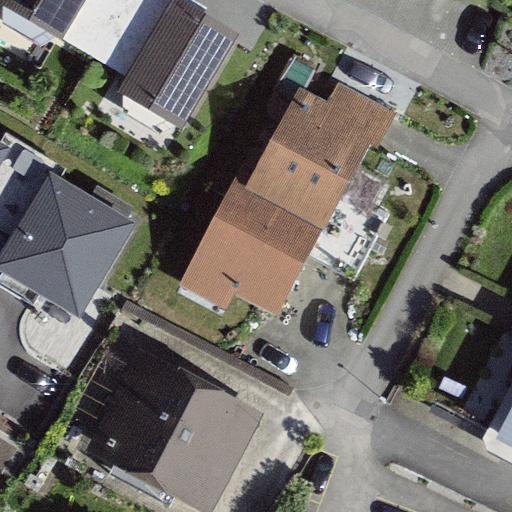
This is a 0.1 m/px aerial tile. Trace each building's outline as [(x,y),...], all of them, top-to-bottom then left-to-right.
[(1,0),(95,56),(128,0),(1,0)] [(183,126),(234,40),(171,2),(165,12),(145,0),(128,0),(95,56),(127,75),(120,88),(183,126)] [(302,104),(256,190),(316,222),(300,253),(353,281),(388,214),(342,189),(349,175),(343,172),(362,136),(302,104)] [(0,200),(4,203),(34,153),(4,135),(0,142),(0,200)] [(64,171),(34,153),(4,203),(33,220),(0,275),(0,286),(33,306),(44,288),(75,306),(129,210),(96,190),(86,207),(53,188),(64,171)] [(300,253),(316,222),(256,190),(242,182),(199,263),(230,279),(227,284),(240,292),(243,286),(274,302),(300,253)] [(137,406),(126,401),(102,446),(203,499),(246,419),(155,372),(137,406)]
